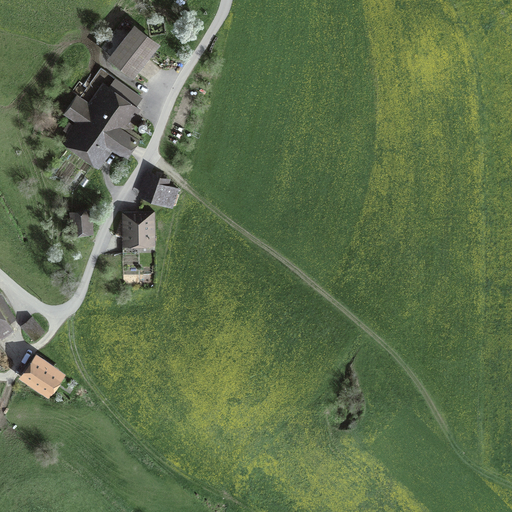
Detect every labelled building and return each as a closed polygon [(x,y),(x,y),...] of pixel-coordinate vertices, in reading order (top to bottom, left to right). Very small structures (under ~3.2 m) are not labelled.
[(99,48),(130,73),(153,43),(122,19),(99,48)] [(64,113),(75,121),(65,135),(97,158),(108,143),(125,155),(139,136),(129,129),(139,116),(136,114),(139,110),(103,83),(88,103),(77,95),(64,113)] [(178,187),(165,183),(167,178),(151,173),(141,202),(151,205),(153,198),(172,204),(178,187)] [(70,212),(71,229),(88,228),(87,211),(70,212)] [(155,238),(155,211),(129,211),(129,238),(155,238)] [(0,338),(14,330),(9,322),(16,318),(0,290),(0,338)] [(33,318),(23,326),(34,340),(44,332),(33,318)] [(60,374),(36,357),(24,375),(47,392),(60,374)]
